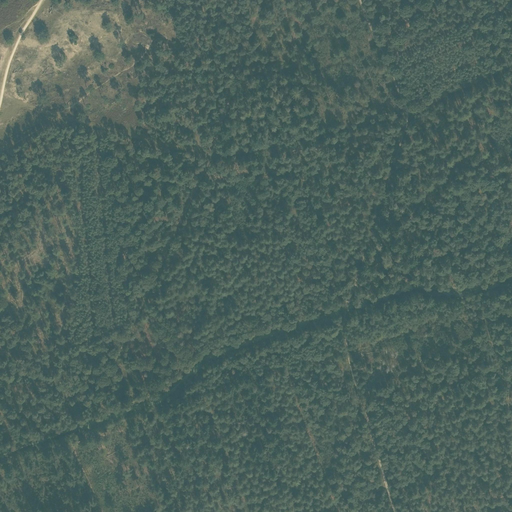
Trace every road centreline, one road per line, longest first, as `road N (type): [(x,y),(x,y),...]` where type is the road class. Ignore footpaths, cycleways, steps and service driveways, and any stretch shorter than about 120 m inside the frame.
road 1 (track): [(349,304),(407,122),(359,0)]
road 2 (track): [(0,97),(209,157)]
